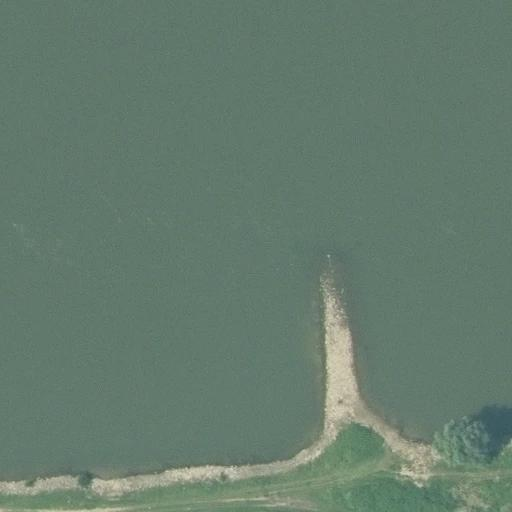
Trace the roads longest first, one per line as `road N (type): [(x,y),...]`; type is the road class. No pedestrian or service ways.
road 1 (track): [(60,511),(305,511)]
road 2 (track): [(373,511),(387,490),(417,478),(511,468)]
